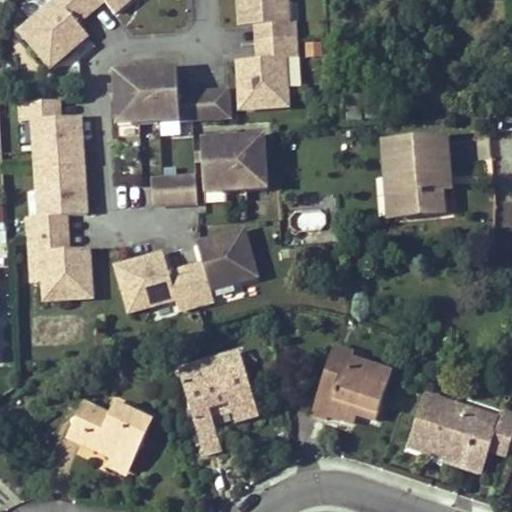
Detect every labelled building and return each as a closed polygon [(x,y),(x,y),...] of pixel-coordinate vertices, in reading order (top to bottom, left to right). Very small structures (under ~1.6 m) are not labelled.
[(63,0),(22,36),(54,72),(91,40),(80,28),(106,5),(117,18),(137,0),(63,0)] [(230,0),(233,31),(249,29),(256,29),(258,63),(251,64),(236,65),(239,114),(287,110),(284,62),(295,61),(293,25),(287,26),(284,0),(230,0)] [(258,63),(256,29),(249,29),(251,64),(258,63)] [(175,73),(113,78),(117,130),(229,122),(227,95),(177,98),(175,73)] [(348,123),(376,121),(375,93),(345,95),(348,123)] [(55,104),(20,106),(22,125),(33,124),(35,172),(38,219),(27,220),(29,256),(40,256),(43,304),(91,301),(89,252),(73,253),(66,253),(64,219),(71,218),(87,217),(81,120),(63,121),(56,122),(55,104)] [(450,174),(447,137),(381,142),(384,181),(401,180),(404,216),(446,213),(444,187),(442,175),(450,174)] [(263,141),(200,146),(204,198),(266,193),(263,141)] [(450,174),(442,175),(444,187),(451,187),(450,174)] [(404,216),(401,180),(384,181),(387,217),(404,216)] [(195,184),(151,188),(152,213),(197,210),(195,184)] [(73,253),(71,218),(64,219),(66,253),(73,253)] [(167,261),(120,276),(135,322),(181,307),(184,318),(219,307),(215,296),(261,281),(246,235),(199,250),(206,272),(174,283),(167,261)] [(353,353),(334,346),(331,355),(349,361),(351,358),(353,353)] [(241,352),(180,370),(204,455),(221,450),(212,417),(210,410),(228,405),(229,412),(233,424),(258,417),(241,352)] [(391,371),(351,358),(349,361),(331,355),(310,414),(325,419),(327,413),(345,419),(353,398),(360,401),(356,413),(375,420),(391,371)] [(464,407),(427,395),(411,439),(446,451),(442,458),(479,471),(486,449),(504,454),(511,432),(511,423),(499,419),(496,426),(462,414),(464,407)] [(360,401),(353,398),(345,419),(353,421),(356,413),(360,401)] [(130,467),(151,420),(115,405),(110,415),(84,403),(68,438),(80,444),(82,441),(95,447),(94,450),(110,457),(130,467)] [(210,410),(212,417),(229,412),(228,405),(210,410)] [(462,414),(496,426),(499,419),(464,407),(462,414)] [(511,423),(511,414),(501,411),(499,419),(511,423)] [(442,458),(446,451),(411,439),(409,446),(442,458)] [(126,476),(130,467),(110,457),(106,466),(126,476)]
